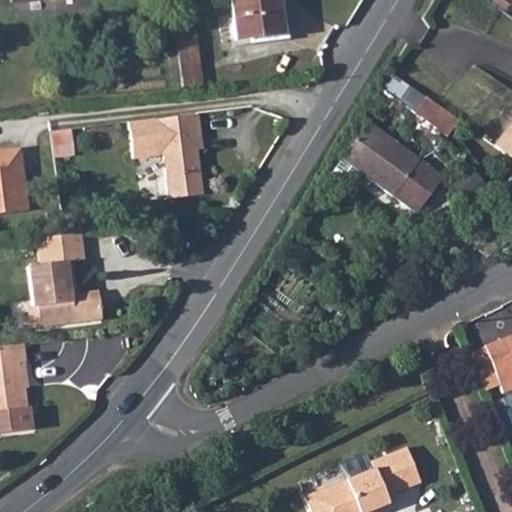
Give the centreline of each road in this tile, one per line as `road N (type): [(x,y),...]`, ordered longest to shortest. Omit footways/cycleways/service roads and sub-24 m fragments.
road 1 (tertiary): [(133,410),(393,0)]
road 2 (residential): [(133,410),(173,432),(217,424),(511,274)]
road 3 (tertiary): [(21,511),(133,410)]
